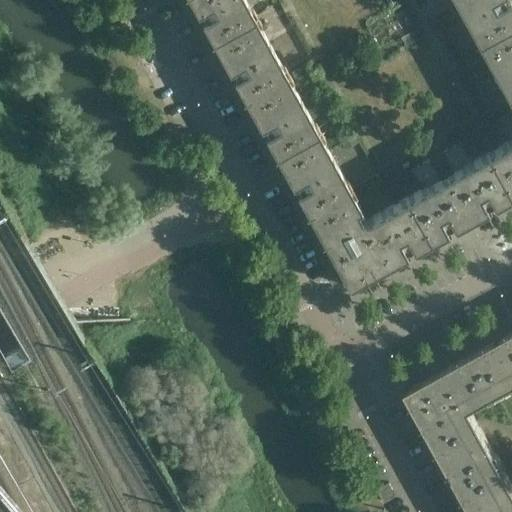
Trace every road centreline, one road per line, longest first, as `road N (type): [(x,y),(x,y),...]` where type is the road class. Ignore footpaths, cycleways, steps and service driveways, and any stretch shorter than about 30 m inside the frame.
road 1 (residential): [(341,360),(139,0)]
road 2 (residential): [(511,265),(341,360)]
road 3 (residential): [(424,511),(341,360)]
